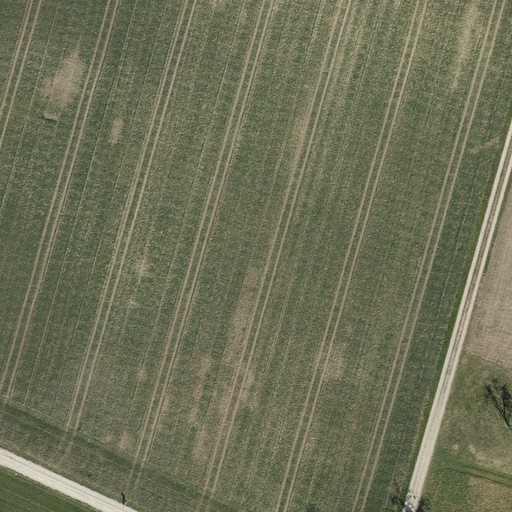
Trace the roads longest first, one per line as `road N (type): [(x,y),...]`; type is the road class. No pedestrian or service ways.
road 1 (track): [(408,511),(511,145)]
road 2 (track): [(0,456),(117,511)]
